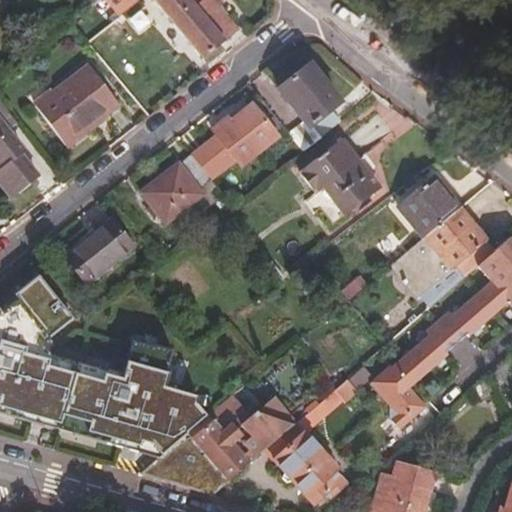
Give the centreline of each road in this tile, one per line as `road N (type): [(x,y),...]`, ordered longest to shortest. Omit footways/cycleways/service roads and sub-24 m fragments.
road 1 (residential): [(0,258),(309,7)]
road 2 (residential): [(309,7),(511,169)]
road 3 (tertiary): [(0,470),(143,511)]
